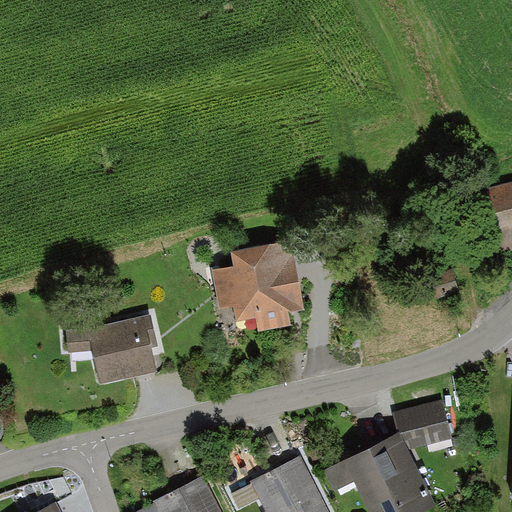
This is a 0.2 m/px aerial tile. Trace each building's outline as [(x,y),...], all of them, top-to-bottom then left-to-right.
[(511,179),(479,189),(495,252),(511,247),(511,179)] [(304,304),(292,234),(232,245),(235,261),(214,264),(220,304),(233,302),(236,316),(256,313),(259,326),(292,320),(290,307),(304,304)] [(459,287),(451,266),(419,278),(427,299),(459,287)] [(159,342),(152,310),(88,323),(93,347),(99,378),(158,366),(153,344),(159,342)] [(66,325),(68,349),(93,347),(88,323),(66,325)] [(412,445),(453,435),(443,398),(394,410),(399,427),(402,425),(412,445)] [(412,445),(402,425),(399,427),(344,454),(345,456),(324,467),(335,487),(355,477),(372,511),(414,511),(439,500),(412,445)] [(330,511),(301,453),(251,478),(252,480),(233,489),(240,504),(260,494),(269,511),(330,511)] [(223,511),(204,472),(153,497),(155,499),(136,508),(137,511),(223,511)] [(63,511),(56,498),(27,511),(63,511)]
